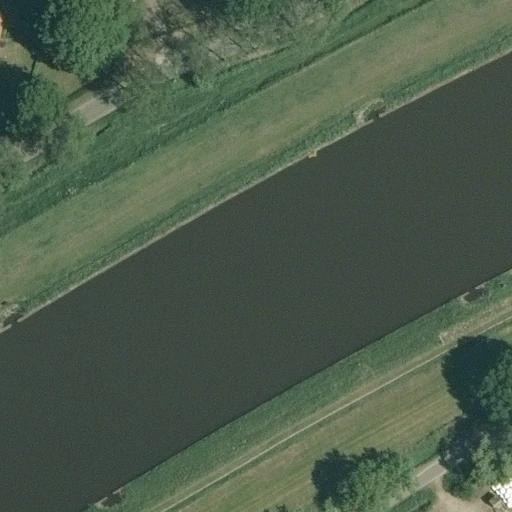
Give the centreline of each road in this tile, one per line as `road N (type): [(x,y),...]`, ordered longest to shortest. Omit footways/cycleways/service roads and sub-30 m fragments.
road 1 (unclassified): [(0,168),(115,98),(320,0)]
road 2 (unclassified): [(511,423),(373,511)]
